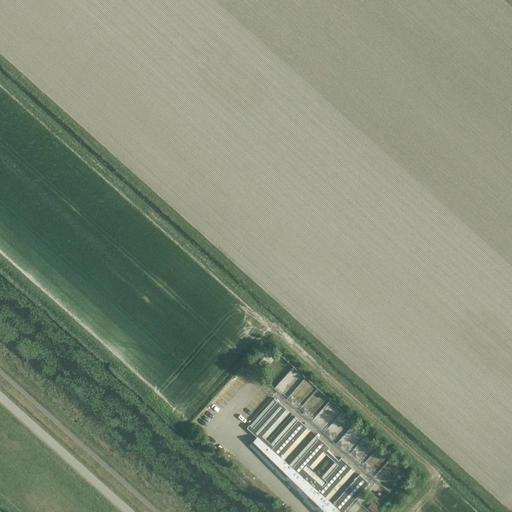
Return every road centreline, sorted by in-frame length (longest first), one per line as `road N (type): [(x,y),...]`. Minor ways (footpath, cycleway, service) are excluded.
road 1 (track): [(407,511),(438,476),(268,324)]
road 2 (unclassified): [(126,511),(0,399)]
